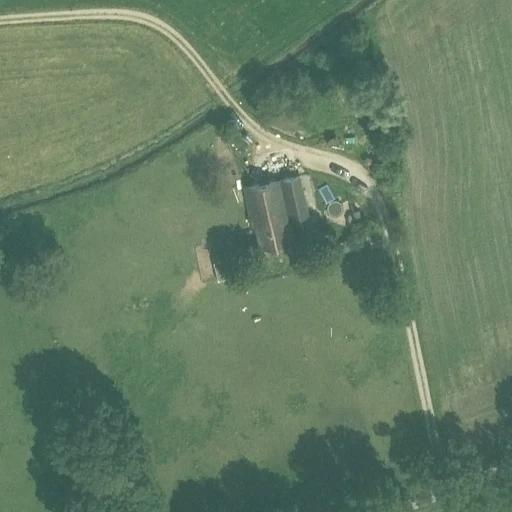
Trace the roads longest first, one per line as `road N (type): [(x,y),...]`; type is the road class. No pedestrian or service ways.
road 1 (unknown): [(0,28),(155,25),(227,106)]
road 2 (unclassified): [(392,511),(511,467)]
